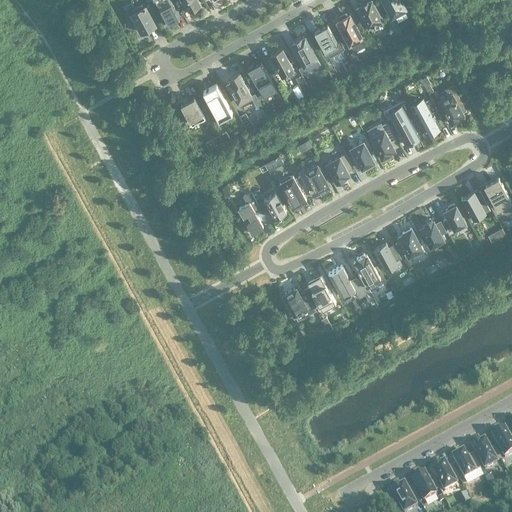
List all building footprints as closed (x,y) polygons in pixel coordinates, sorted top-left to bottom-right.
[(156,0),(161,8),(158,9),(166,23),(179,15),(170,0),(156,0)] [(182,0),(183,1),(188,10),(200,4),(197,0),(182,0)] [(361,3),(357,5),(368,25),(369,24),(373,32),(385,25),(381,18),(371,0),(367,0),(366,0),(361,3)] [(383,0),(384,1),(383,1),(384,2),(386,5),(387,7),(387,6),(391,15),(393,14),(394,14),(398,21),(407,15),(404,8),(405,7),(404,4),(403,2),(403,3),(402,1),(401,0),(383,0)] [(137,25),(138,24),(141,30),(149,26),(153,24),(155,23),(144,4),(142,5),(141,3),(132,8),(133,11),(131,12),(134,18),(133,19),(137,25)] [(338,16),(339,19),(337,20),(353,50),(365,43),(349,13),(346,14),(345,12),(338,16)] [(340,41),(337,42),(326,22),(314,29),(329,56),(344,48),(340,41)] [(304,34),(291,41),(304,64),(317,57),(304,34)] [(288,36),(283,38),(287,46),(292,44),(288,36)] [(382,43),(375,47),(378,54),(386,50),(382,43)] [(282,46),(270,53),(274,60),(273,61),(277,68),(278,68),(281,74),(293,67),(282,46)] [(360,57),(359,57),(354,61),(357,66),(363,63),(360,57)] [(260,58),(247,66),(263,96),(277,89),(260,58)] [(229,80),(227,81),(228,84),(238,101),(250,95),(255,105),(259,103),(254,93),(251,94),(238,71),(229,76),(231,79),(229,80)] [(426,75),(422,78),(421,78),(429,91),(432,88),(429,82),(430,82),(426,75)] [(305,81),(301,83),(299,84),(305,94),(310,91),(305,81)] [(216,82),(203,90),(218,119),(232,111),(216,82)] [(438,98),(451,122),(460,117),(459,115),(463,112),(458,103),(462,101),(457,93),(454,94),(452,91),(438,98)] [(194,95),(180,102),(191,122),(205,115),(194,95)] [(440,126),(431,111),(437,108),(430,96),(425,99),(425,98),(424,99),(413,106),(412,105),(411,105),(412,106),(418,117),(426,133),(427,133),(426,130),(438,124),(439,126),(440,126)] [(283,97),(276,101),(279,106),(286,103),(283,97)] [(418,117),(412,106),(409,108),(415,119),(418,117)] [(403,107),(390,114),(406,143),(419,136),(407,114),(403,107)] [(380,122),(367,129),(370,135),(382,156),(390,151),(390,150),(394,148),(390,141),(395,138),(389,127),(386,121),(381,124),(380,122)] [(218,134),(205,140),(204,141),(208,147),(221,140),(218,134)] [(353,152),(361,167),(374,160),(363,139),(350,146),(348,140),(341,144),(347,155),(348,154),(352,151),(352,152),(353,152)] [(336,181),(345,176),(344,175),(349,173),(347,169),(353,166),(345,152),(339,155),(339,154),(326,162),(336,181)] [(264,162),(269,169),(283,162),(278,154),(264,162)] [(329,184),(317,162),(305,168),(304,167),(298,170),(304,181),(309,178),(316,191),(316,192),(317,191),(320,189),(320,190),(326,187),(325,187),(328,185),(329,185),(329,184)] [(289,200),(292,206),(297,204),(298,203),(297,203),(301,201),(302,201),(306,198),(298,184),(303,182),(299,175),(294,177),(292,174),(291,175),(290,173),(280,178),(281,180),(279,181),(286,193),(284,194),(288,201),(289,200)] [(494,177),(485,182),(491,194),(485,197),(497,218),(510,212),(511,210),(511,201),(510,198),(498,175),(495,177),(494,176),(494,177)] [(227,183),(221,186),(225,195),(231,191),(227,183)] [(469,192),(461,196),(472,217),(489,208),(479,189),(470,194),(469,192)] [(254,209),(259,206),(261,210),(261,209),(257,202),(251,190),(242,194),(246,201),(238,206),(243,215),(247,213),(251,220),(247,222),(252,230),(263,224),(254,209)] [(257,202),(261,209),(262,212),(269,208),(274,216),(279,214),(281,213),(286,210),(275,190),(263,197),(264,198),(257,202)] [(443,209),(447,216),(442,219),(448,230),(453,227),(454,228),(466,221),(455,202),(454,203),(453,201),(447,205),(448,206),(443,209)] [(443,238),(440,232),(446,229),(440,219),(435,222),(433,218),(432,219),(431,217),(424,220),(426,222),(419,226),(430,245),(443,238)] [(400,239),(395,242),(401,253),(406,250),(408,255),(422,247),(411,226),(402,231),(402,232),(397,235),(400,239)] [(385,241),(373,247),(385,268),(397,262),(395,259),(400,256),(394,246),(389,248),(385,241)] [(353,260),(361,274),(356,277),(363,290),(369,287),(367,284),(380,277),(366,253),(365,253),(364,251),(356,256),(357,258),(353,260)] [(332,268),(328,270),(341,295),(345,293),(351,290),(350,290),(354,287),(341,263),(337,265),(331,268),(332,268)] [(312,302),(317,299),(322,308),(323,307),(322,306),(333,300),(334,301),(335,301),(321,274),(308,282),(310,286),(305,289),(309,298),(312,302)] [(283,293),(294,313),(306,307),(309,312),(315,309),(312,302),(309,298),(304,300),(296,286),(296,285),(295,285),(295,286),(291,287),(287,290),(283,292),(282,292),(283,293)] [(503,429),(492,435),(504,458),(511,453),(511,433),(506,436),(503,429)] [(479,442),(471,446),(484,469),(495,463),(495,462),(500,459),(494,448),(489,451),(483,441),(479,444),(479,442)] [(458,454),(451,457),(464,480),(475,474),(474,472),(479,469),(471,455),(466,458),(463,451),(458,453),(458,454)] [(438,464),(431,468),(444,491),(455,485),(452,480),(457,477),(451,466),(446,469),(443,463),(439,466),(438,464)] [(423,473),(411,479),(424,502),(435,496),(432,491),(438,488),(431,476),(425,478),(423,473)] [(398,486),(391,490),(402,511),(405,511),(415,507),(412,502),(417,499),(411,488),(406,491),(403,485),(399,487),(398,486)]
